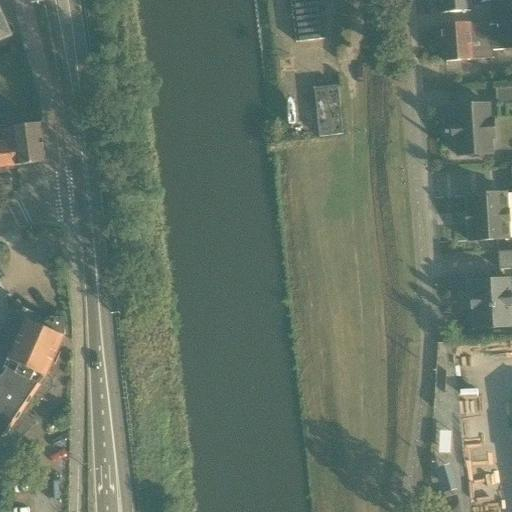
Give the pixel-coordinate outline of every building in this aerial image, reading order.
[(325,39),(319,0),(290,0),(296,43),(325,39)] [(439,0),(441,14),(470,12),(469,0),(481,0),(481,2),(510,0),(439,0)] [(0,40),(10,36),(11,35),(12,35),(13,33),(14,32),(14,31),(14,29),(14,28),(13,27),(12,26),(11,25),(10,24),(8,24),(7,24),(5,25),(0,13),(0,40)] [(470,26),(470,24),(442,26),(444,62),(494,59),(493,51),(511,50),(511,22),(491,23),(491,24),(470,26)] [(338,86),(333,87),(315,89),(319,137),(343,134),(338,86)] [(497,106),(511,104),(511,88),(496,89),(497,106)] [(489,105),(455,107),(454,107),(456,122),(452,122),(453,142),(457,141),(458,157),(492,154),(491,139),(495,139),(494,120),(490,120),(489,105)] [(16,166),(46,162),(41,124),(10,128),(12,142),(13,142),(16,166)] [(0,143),(0,168),(16,166),(13,142),(12,142),(0,143)] [(507,194),(467,196),(468,213),(466,213),(467,225),(468,225),(469,242),(509,240),(507,194)] [(511,251),(498,252),(499,261),(499,270),(511,269),(511,251)] [(473,309),(474,330),(511,327),(511,306),(511,307),(510,280),(472,282),(472,295),(471,295),(472,310),(473,309)] [(0,445),(6,450),(29,430),(16,421),(37,391),(28,385),(31,380),(35,373),(46,378),(64,337),(64,330),(59,324),(55,322),(47,322),(41,327),(31,322),(34,314),(15,305),(0,336),(0,360),(9,368),(8,370),(7,370),(0,382),(0,445)]
